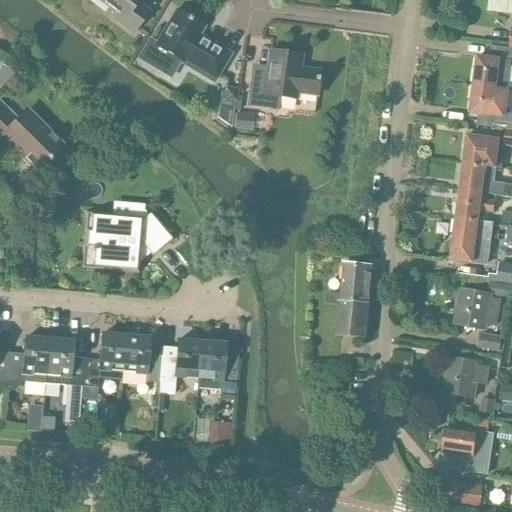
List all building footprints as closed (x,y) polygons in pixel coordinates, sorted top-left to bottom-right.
[(133,34),(138,28),(150,12),(138,3),(139,0),(97,0),(117,15),(114,19),(133,34)] [(176,11),(166,28),(155,46),(184,63),(185,61),(216,80),(231,55),(205,39),(204,41),(198,38),(205,27),(176,11)] [(302,56),(270,52),(267,77),(251,75),(247,107),(278,111),(280,97),(296,99),(297,94),(317,96),(320,72),(300,70),(302,56)] [(508,89),(511,62),(478,57),(474,85),(508,89)] [(477,126),(506,129),(511,130),(511,112),(505,111),(508,89),(474,85),(470,113),(483,114),(481,125),(477,125),(477,126)] [(236,102),(238,90),(226,89),(225,92),(220,92),(218,105),(232,107),(232,102),(236,102)] [(0,103),(0,139),(1,138),(11,149),(13,147),(37,172),(36,173),(37,174),(63,147),(37,121),(36,122),(26,112),(17,121),(0,103)] [(238,114),(237,130),(250,131),(251,116),(238,114)] [(467,136),(464,164),(496,168),(496,169),(501,170),(504,149),(499,148),(500,141),(467,136)] [(496,168),(464,164),(460,192),(481,195),(505,198),(511,198),(511,185),(494,184),(496,169),(496,168)] [(480,201),(481,195),(460,192),(456,220),(478,223),(480,212),(493,214),(495,204),(480,201)] [(84,240),(82,271),(85,271),(86,266),(135,270),(134,276),(140,276),(141,270),(136,270),(136,263),(143,258),(144,258),(142,256),(148,251),(152,255),(172,239),(159,223),(151,214),(148,216),(144,211),(144,205),(129,204),(113,203),(112,218),(98,217),(93,217),(93,212),(85,211),(84,217),(89,217),(87,240),(84,240)] [(511,225),(511,213),(503,212),(502,224),(511,225)] [(478,223),(456,220),(451,261),(486,265),(492,225),(478,223)] [(511,264),(498,263),(496,283),(511,285),(511,264)] [(336,336),(346,337),(366,339),(373,267),(345,264),(342,295),(328,294),(327,304),(339,305),(336,336)] [(511,286),(491,283),(489,295),(491,296),(511,299),(511,293),(511,286)] [(455,325),(475,329),(485,331),(486,326),(495,328),(500,302),(490,300),(491,296),(489,295),(461,290),(455,325)] [(85,360),(83,387),(97,389),(99,371),(122,373),(125,337),(102,335),(99,361),(85,360)] [(479,348),(500,352),(501,339),(481,335),(479,348)] [(145,383),(160,384),(162,356),(148,355),(149,339),(125,337),(122,373),(146,375),(145,383)] [(24,355),(9,354),(7,391),(16,392),(23,382),(45,384),(49,341),(25,339),(24,355)] [(45,384),(83,387),(85,360),(72,359),(73,343),(49,341),(45,384)] [(175,377),(197,379),(198,379),(201,343),(177,341),(177,349),(163,348),(162,356),(160,384),(158,410),(162,410),(162,395),(173,395),(175,377)] [(198,379),(197,379),(196,389),(220,391),(219,400),(234,402),(239,347),(238,347),(238,350),(225,349),(225,345),(201,343),(198,379)] [(0,390),(7,391),(9,354),(0,352),(0,390)] [(444,394),(464,397),(474,399),(477,384),(487,385),(490,370),(480,368),(481,364),(469,362),(450,358),(444,394)] [(511,386),(501,385),(499,401),(511,402),(511,386)] [(481,412),(494,414),(496,403),(483,400),(481,412)] [(65,405),(64,424),(78,425),(80,406),(65,405)] [(29,418),(28,431),(41,432),(42,420),(29,418)] [(45,433),(52,433),(56,429),(56,424),(53,420),(46,419),(42,423),(42,428),(45,433)] [(211,445),(210,449),(230,450),(232,428),(209,426),(207,445),(211,445)] [(468,471),(472,472),(489,475),(494,435),(466,431),(446,428),(443,452),(451,454),(448,468),(468,471)] [(482,488),(450,483),(447,503),(480,508),(482,488)]
